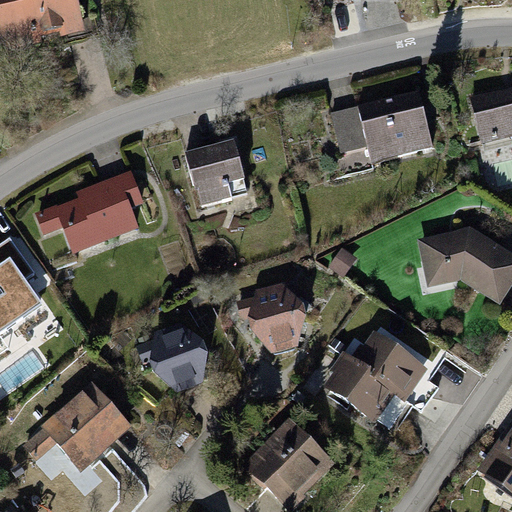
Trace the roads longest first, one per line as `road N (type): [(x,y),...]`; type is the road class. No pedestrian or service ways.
road 1 (residential): [(511,29),(460,32),(116,124),(0,185)]
road 2 (residential): [(511,365),(405,511)]
